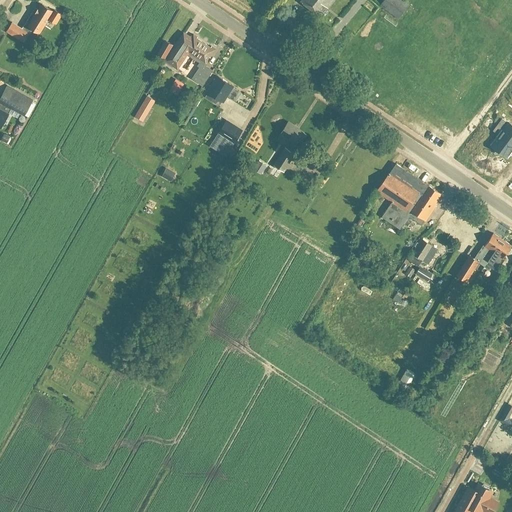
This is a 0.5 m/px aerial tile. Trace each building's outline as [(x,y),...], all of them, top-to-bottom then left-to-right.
[(301,0),(300,2),(308,7),(316,13),(322,4),(327,8),(333,0),(301,0)] [(399,19),(409,4),(402,0),(383,0),(380,5),(399,19)] [(511,0),(487,0),(490,2),(483,12),(495,21),(501,12),(511,20),(511,0)] [(55,23),(61,14),(54,10),(53,11),(41,4),(38,10),(35,8),(22,29),(12,23),(6,32),(23,42),(32,29),(39,34),(48,19),(55,23)] [(194,59),(204,43),(197,38),(197,37),(193,34),(188,42),(189,43),(185,49),(177,44),(166,60),(176,67),(186,53),(194,59)] [(164,58),(172,45),(165,41),(158,54),(164,58)] [(210,57),(215,49),(211,46),(211,47),(204,43),(194,59),(200,63),(198,66),(200,67),(192,79),(202,85),(212,70),(204,65),(209,56),(210,57)] [(232,87),(233,86),(217,76),(207,92),(223,102),(227,96),(232,99),(237,90),(232,87)] [(32,101),(15,92),(10,101),(4,98),(0,105),(0,127),(0,128),(11,108),(24,115),(32,101)] [(141,120),(153,99),(147,96),(135,116),(141,120)] [(511,122),(510,121),(494,143),(508,153),(511,148),(511,122)] [(298,145),(305,134),(294,127),(294,126),(288,122),(280,134),(298,145)] [(218,133),(232,142),(238,132),(225,123),(218,133)] [(6,144),(10,137),(4,134),(0,140),(6,144)] [(284,172),(295,154),(285,147),(273,165),(284,172)] [(400,229),(403,223),(405,223),(408,225),(410,221),(408,219),(410,217),(421,224),(424,220),(425,221),(439,201),(437,199),(440,194),(428,185),(427,187),(424,185),(425,184),(422,182),(424,184),(418,193),(396,177),(402,168),(396,163),(389,173),(377,191),(392,201),(381,217),(400,229)] [(478,262),(485,267),(488,261),(502,239),(493,233),(484,246),(485,246),(483,249),(481,248),(474,259),(469,256),(456,275),(466,281),(478,262)] [(416,247),(412,253),(413,254),(409,261),(417,266),(421,260),(423,260),(432,246),(421,239),(418,244),(417,243),(415,246),(416,247)] [(503,259),(511,246),(502,239),(488,261),(485,267),(489,269),(490,267),(496,271),(502,262),(500,261),(502,258),(503,259)] [(388,272),(395,260),(385,254),(378,267),(388,272)] [(432,274),(420,266),(415,274),(428,281),(432,274)] [(410,278),(415,270),(410,267),(405,274),(410,278)] [(491,284),(498,289),(506,275),(500,271),(491,284)] [(507,311),(511,301),(511,291),(502,286),(492,303),(507,311)] [(457,300),(453,306),(460,310),(463,303),(457,300)] [(413,368),(406,373),(412,381),(419,376),(413,368)] [(511,420),(508,419),(502,415),(499,421),(511,428),(511,420)] [(482,486),(478,484),(475,491),(469,487),(454,511),(470,511),(473,509),(477,511),(480,511),(482,510),(485,511),(492,511),(498,503),(489,497),(492,491),(489,489),(489,487),(484,484),(482,486)]
